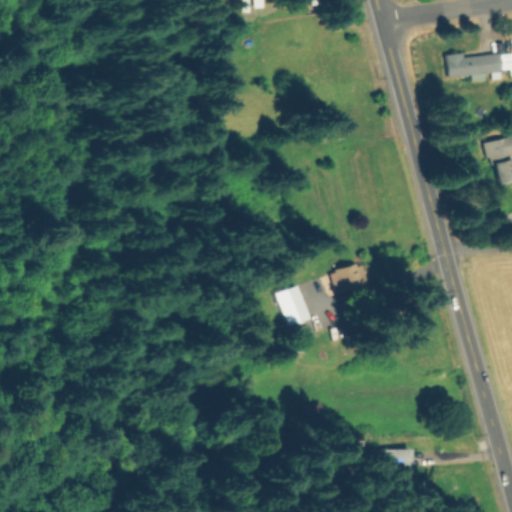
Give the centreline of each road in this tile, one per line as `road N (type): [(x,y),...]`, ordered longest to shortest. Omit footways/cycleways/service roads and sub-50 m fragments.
road 1 (tertiary): [(506,511),(364,0)]
road 2 (residential): [(370,20),(511,0)]
